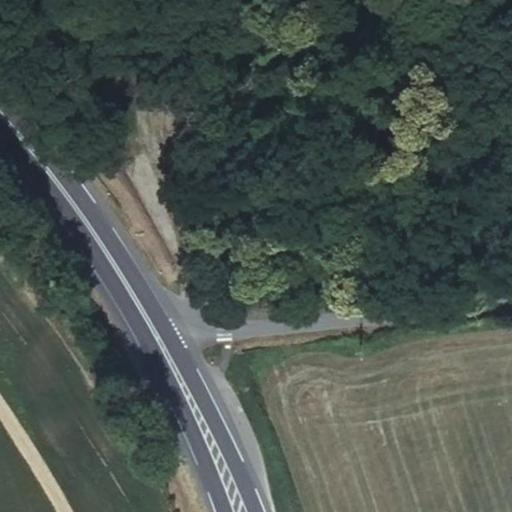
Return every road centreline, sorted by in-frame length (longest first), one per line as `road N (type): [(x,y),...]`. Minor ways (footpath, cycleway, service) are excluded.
road 1 (unclassified): [(511,302),(156,336)]
road 2 (primary): [(156,336),(80,212),(0,105)]
road 3 (primary): [(235,511),(156,336)]
